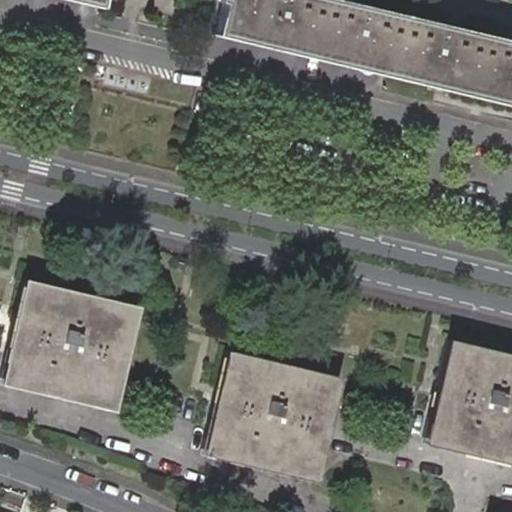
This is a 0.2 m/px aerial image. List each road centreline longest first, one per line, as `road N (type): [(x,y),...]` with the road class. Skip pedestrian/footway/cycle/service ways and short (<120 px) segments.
road 1 (residential): [(511,138),(0,15)]
road 2 (residential): [(511,277),(0,155)]
road 3 (residential): [(0,186),(511,307)]
road 4 (unknown): [(511,490),(475,487),(345,439)]
road 5 (residential): [(122,511),(0,465)]
